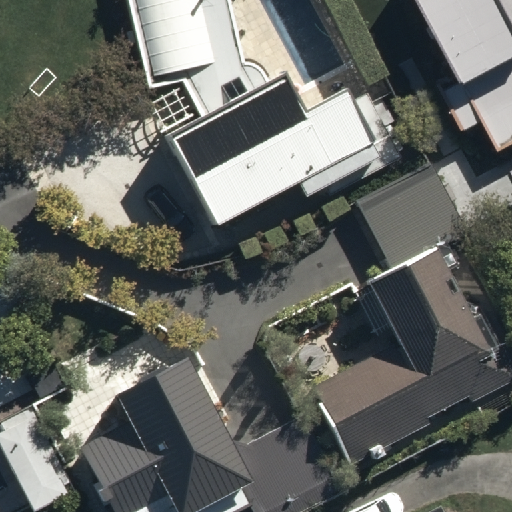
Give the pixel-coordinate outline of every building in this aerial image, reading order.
[(293,179),(301,193),(373,152),(338,91),(304,111),(282,73),(264,83),(264,82),(264,81),(263,80),(263,79),(262,78),(262,77),(262,76),(261,76),(261,75),(260,74),(259,73),(258,72),(257,71),(256,70),(255,69),(254,68),(253,68),(252,68),(251,67),(250,66),(249,66),(248,66),(247,66),(246,65),(245,65),(244,65),(243,65),(242,65),(241,65),(227,0),(125,0),(146,87),(179,79),(198,112),(164,131),(213,226),(251,205),(293,179)] [(511,0),(415,0),(456,74),(439,83),(464,130),(482,121),(499,151),(511,144),(511,0)] [(432,161),(352,200),(385,268),(365,278),(396,340),(309,383),(349,462),(433,420),(428,411),(466,392),(470,401),(511,380),(511,358),(501,336),(494,339),(479,306),(467,312),(436,250),(468,235),(432,161)] [(184,357),(116,392),(129,422),(83,444),(114,511),(225,511),(250,501),(240,480),(244,478),(184,357)] [(50,405),(0,428),(0,446),(30,511),(51,511),(92,493),(50,405)]
